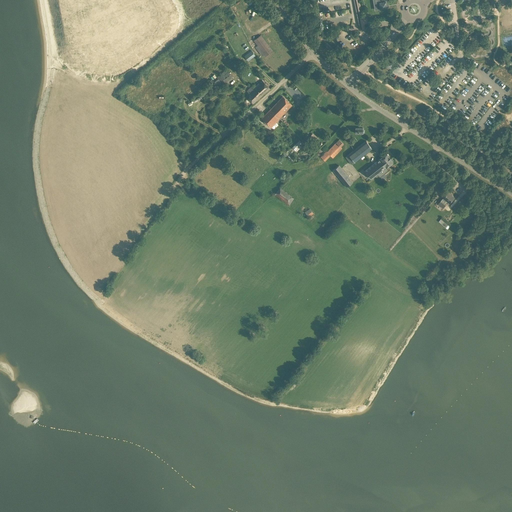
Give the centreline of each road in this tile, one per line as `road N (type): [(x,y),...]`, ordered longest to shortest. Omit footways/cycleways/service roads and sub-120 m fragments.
road 1 (unclassified): [(96,289),(187,169),(313,52)]
road 2 (tertiary): [(511,194),(349,87),(313,52)]
road 3 (track): [(435,144),(433,159),(486,213),(436,273)]
